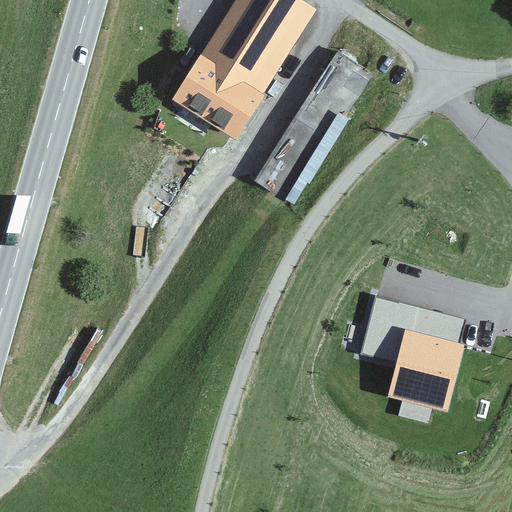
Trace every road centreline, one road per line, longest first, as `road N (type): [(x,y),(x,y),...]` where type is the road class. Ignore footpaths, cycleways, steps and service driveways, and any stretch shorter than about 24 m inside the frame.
road 1 (residential): [(201,511),(259,328),(305,232),(349,176),(445,82)]
road 2 (secondary): [(91,0),(0,321)]
road 3 (residential): [(445,82),(409,45),(337,0)]
